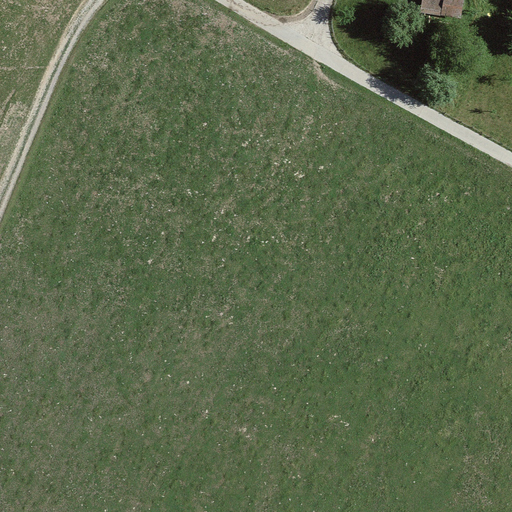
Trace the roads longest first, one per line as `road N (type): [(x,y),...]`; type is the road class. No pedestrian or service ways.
road 1 (residential): [(511,160),(305,41)]
road 2 (track): [(87,0),(0,202)]
